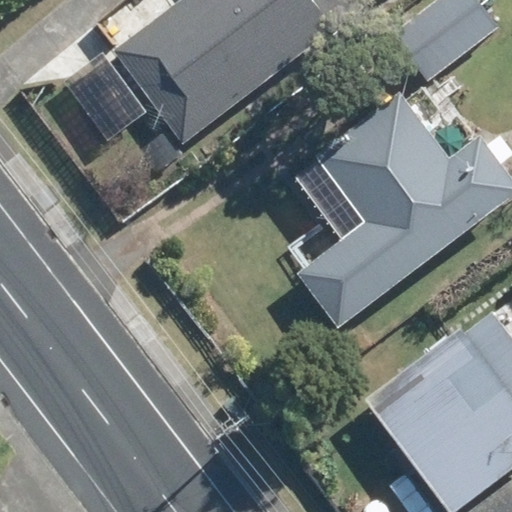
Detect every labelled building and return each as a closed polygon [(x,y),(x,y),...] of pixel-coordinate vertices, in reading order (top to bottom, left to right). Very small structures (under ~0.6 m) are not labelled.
[(315,0),(180,0),(109,54),(180,147),(337,28),(315,0)] [(315,0),(337,28),(373,0),(315,0)] [(473,0),(439,0),(393,35),(428,80),(496,28),(473,0)] [(340,243),(293,279),(333,331),(511,196),(511,189),(473,138),(446,159),(400,99),(293,180),(340,243)] [(511,342),(489,311),(360,404),(438,511),(450,511),(511,467),(511,342)] [(511,511),(511,480),(463,511),(511,511)]
